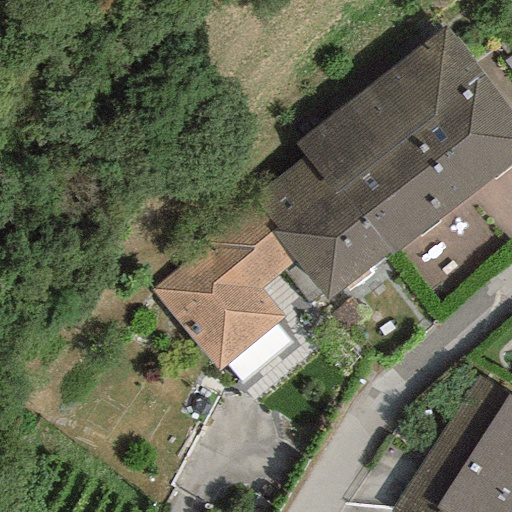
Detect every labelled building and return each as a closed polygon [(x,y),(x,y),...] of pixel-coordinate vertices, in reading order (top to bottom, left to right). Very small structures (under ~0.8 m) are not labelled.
[(305,156),(385,260),(511,159),(511,112),(443,26),(294,144),(305,156)] [(511,53),(502,61),(511,73),(511,53)] [(385,260),(305,156),(247,200),(327,304),(385,260)] [(283,319),(260,289),(292,264),(253,213),(152,291),(215,372),(283,319)] [(511,511),(511,399),(476,376),(388,511),(389,511),(511,511)]
